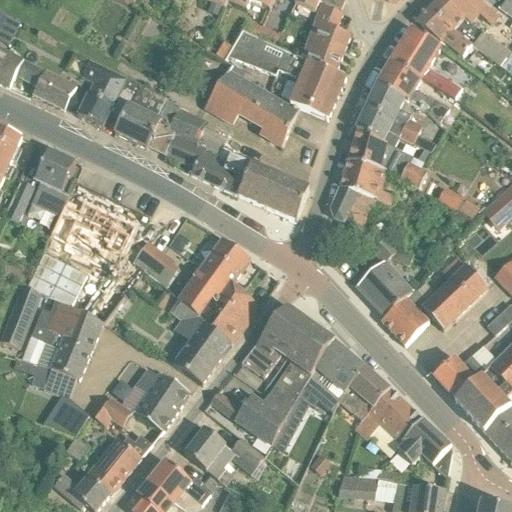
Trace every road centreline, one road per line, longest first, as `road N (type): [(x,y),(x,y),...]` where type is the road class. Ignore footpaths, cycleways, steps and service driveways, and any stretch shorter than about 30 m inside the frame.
road 1 (secondary): [(299,270),(129,170),(0,110)]
road 2 (residential): [(114,511),(297,283),(299,270)]
road 3 (secondary): [(482,472),(465,442),(299,270)]
road 4 (residential): [(299,270),(384,51)]
